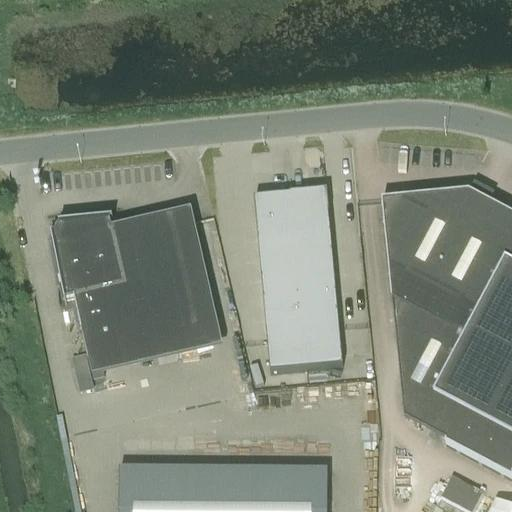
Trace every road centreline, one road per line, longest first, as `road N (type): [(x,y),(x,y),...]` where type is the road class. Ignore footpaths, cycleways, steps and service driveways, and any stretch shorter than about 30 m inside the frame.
road 1 (unknown): [(31,151),(33,214),(70,409),(82,424),(320,433),(344,450),(343,511)]
road 2 (unclassified): [(511,133),(467,120),(399,117),(0,154)]
